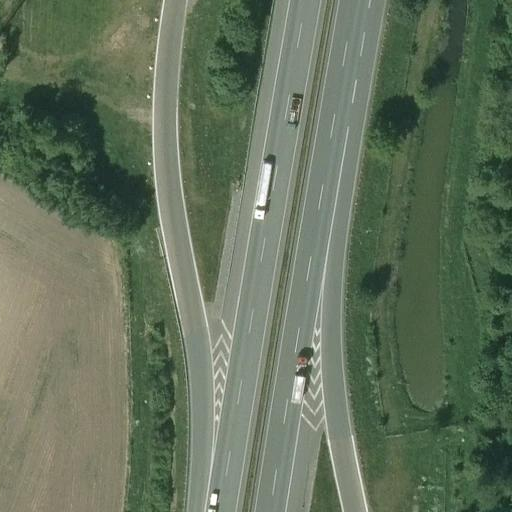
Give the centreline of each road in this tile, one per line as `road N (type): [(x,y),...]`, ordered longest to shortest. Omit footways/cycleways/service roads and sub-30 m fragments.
road 1 (motorway): [(305,0),(213,511)]
road 2 (motorway): [(170,45),(173,204),(204,388),(198,511)]
road 3 (motorway): [(273,511),(320,199)]
road 4 (motorway): [(356,511),(336,421),(320,199)]
road 5 (motorway): [(320,199),(355,0)]
